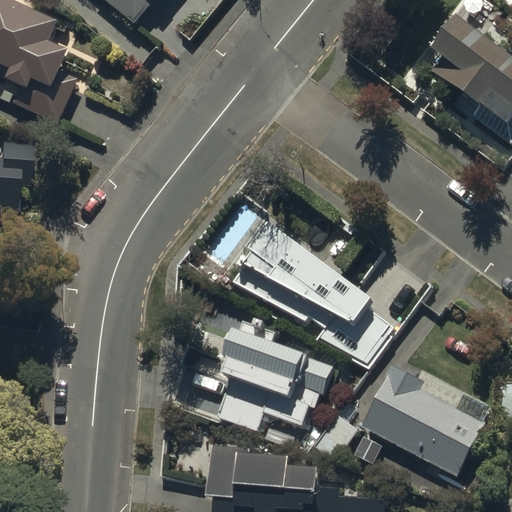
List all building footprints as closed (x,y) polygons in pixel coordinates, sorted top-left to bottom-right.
[(100,0),(136,29),(159,0),(100,0)] [(511,0),(496,0),(511,11),(511,0)] [(60,32),(0,4),(0,73),(14,80),(10,88),(20,93),(13,108),(59,129),(79,85),(63,78),(71,61),(51,53),(60,32)] [(511,65),(460,28),(435,59),(439,62),(431,74),(484,112),(476,123),(511,149),(511,65)] [(0,216),(15,217),(16,195),(42,197),(45,151),(0,148),(0,216)] [(244,278),(236,289),(308,328),(311,323),(327,334),(320,344),(369,370),(396,334),(371,317),(376,311),(273,234),(241,276),(244,278)] [(242,342),(236,340),(227,367),(232,368),(226,386),(231,388),(220,423),(260,436),(265,418),(305,430),(311,412),(317,414),(321,399),(327,401),(336,372),(274,353),(278,340),(246,329),(242,342)] [(199,332),(193,352),(223,362),(229,341),(199,332)] [(496,407),(422,370),(416,382),(392,370),(385,384),(389,386),(364,436),(459,483),(496,407)] [(511,386),(498,386),(497,428),(511,428),(511,386)] [(359,436),(338,420),(313,452),(334,468),(359,436)] [(253,453),(214,450),(209,505),(217,505),(216,511),(388,511),(389,507),(344,504),(344,497),(320,495),(322,472),(305,471),(306,467),(252,462),(253,453)]
